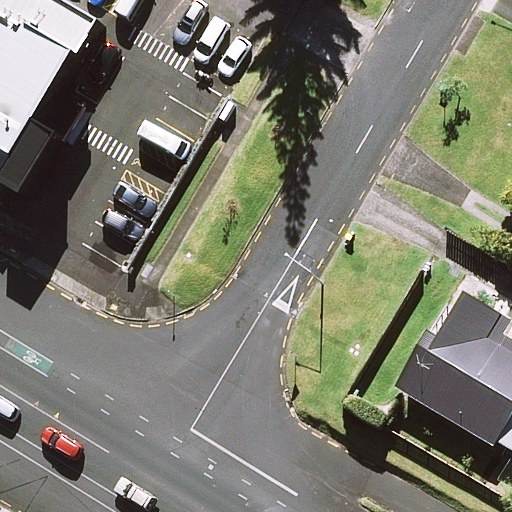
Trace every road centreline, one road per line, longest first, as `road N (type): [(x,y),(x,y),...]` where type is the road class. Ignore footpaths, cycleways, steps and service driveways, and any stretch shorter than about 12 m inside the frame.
road 1 (residential): [(445,0),(159,485)]
road 2 (secondary): [(159,485),(0,387)]
